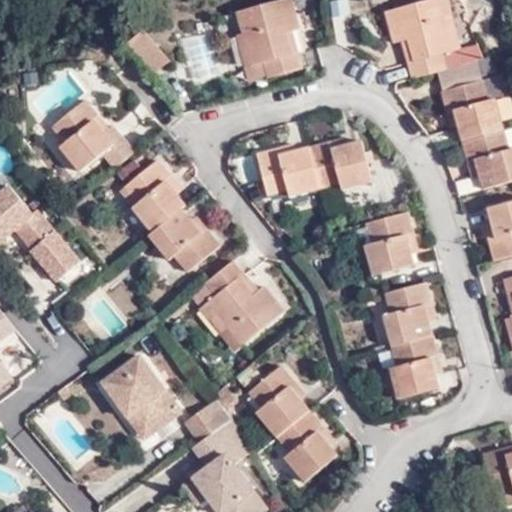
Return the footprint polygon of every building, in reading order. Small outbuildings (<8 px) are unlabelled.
[(286,33),(291,32),(299,29),(292,0),(280,0),(239,10),(245,32),(253,64),(264,61),(268,74),(268,77),(301,67),(299,53),(291,54),(286,33)] [(414,78),(446,69),(442,53),(454,50),(445,19),(440,0),(426,0),(387,9),(396,43),(404,41),(409,39),(416,61),(410,62),(414,78)] [(445,19),(454,50),(461,48),(453,16),(445,19)] [(169,57),(145,25),(129,36),(155,69),(169,57)] [(253,64),(245,32),(237,34),(245,67),(253,64)] [(299,53),(291,32),(286,33),(291,54),(299,53)] [(404,41),(410,62),(416,61),(409,39),(404,41)] [(248,79),(268,74),(264,61),(253,64),(245,67),(248,79)] [(464,139),(503,129),(494,98),(488,99),(482,79),(443,90),(449,113),(457,110),(460,123),(464,139)] [(95,122),(101,118),(87,100),(54,124),(66,142),(62,146),(83,171),(121,140),(113,127),(110,129),(105,134),(95,122)] [(457,110),(449,113),(452,125),(460,123),(457,110)] [(110,129),(101,118),(95,122),(105,134),(110,129)] [(484,188),(511,180),(511,148),(508,149),(503,129),(464,139),(469,160),(476,158),(481,175),(484,188)] [(348,138),(331,142),(334,149),(349,144),(348,138)] [(331,142),(310,148),(321,187),(341,182),(343,188),(374,180),(363,141),(349,144),(334,149),(331,142)] [(281,156),(295,152),(293,145),(280,148),(281,156)] [(321,187),(310,148),(295,152),(281,156),(280,148),(258,153),(268,193),(290,188),(291,194),(321,187)] [(474,177),(481,175),(476,158),(469,160),(474,177)] [(183,209),(186,207),(177,195),(167,182),(172,178),(158,161),(127,185),(141,203),(136,206),(155,232),(183,209)] [(167,182),(177,195),(183,191),(172,178),(167,182)] [(122,189),(136,206),(141,203),(127,185),(122,189)] [(494,260),(511,255),(511,201),(489,208),(493,221),(497,236),(489,238),(494,260)] [(155,232),(151,235),(171,259),(177,254),(190,270),(220,245),(207,227),(202,231),(192,220),(183,209),(155,232)] [(414,235),(408,212),(370,222),(374,243),(368,244),(374,271),(375,274),(415,265),(411,251),(407,238),(414,235)] [(202,231),(207,227),(197,216),(192,220),(202,231)] [(497,236),(493,221),(485,223),(489,238),(497,236)] [(370,222),(355,226),(367,273),(374,271),(368,244),(374,243),(370,222)] [(418,250),(414,235),(407,238),(411,251),(418,250)] [(245,273),(235,260),(209,281),(219,293),(208,301),(229,327),(243,346),(283,311),(264,286),(259,292),(255,295),(240,277),(245,273)] [(259,292),(245,273),(240,277),(255,295),(259,292)] [(219,293),(209,281),(196,291),(206,304),(208,301),(219,293)] [(426,281),(386,292),(391,312),(385,314),(393,345),(433,335),(429,321),(425,305),(431,303),(426,281)] [(229,327),(208,301),(206,304),(202,307),(222,333),(229,327)] [(435,319),(431,303),(425,305),(429,321),(435,319)] [(400,398),(440,387),(437,375),(436,372),(432,357),(438,357),(433,335),(393,345),(398,365),(393,367),(400,398)] [(280,354),(275,346),(262,357),(269,364),(280,354)] [(141,409),(157,430),(182,413),(143,355),(105,383),(129,417),(141,409)] [(442,370),(438,357),(432,357),(436,372),(442,370)] [(255,363),(240,375),(248,387),(264,374),(255,363)] [(278,436),(310,410),(303,402),(300,399),(291,388),(296,383),(283,365),(251,390),(264,407),(259,411),(278,436)] [(300,399),(306,395),(296,383),(291,388),(300,399)] [(219,399),(226,407),(238,397),(228,385),(216,394),(219,399)] [(202,442),(235,420),(226,407),(219,399),(186,422),(202,442)] [(145,438),(157,430),(141,409),(129,417),(145,438)] [(324,427),(310,410),(278,436),(291,452),(286,457),(306,482),(338,456),(329,444),(319,432),(324,427)] [(236,463),(256,448),(235,420),(202,442),(215,462),(209,467),(195,477),(208,496),(219,511),(260,511),(267,507),(236,463)] [(334,439),(324,427),(319,432),(329,444),(334,439)] [(202,442),(195,447),(209,467),(215,462),(202,442)] [(511,453),(508,454),(506,449),(485,454),(495,493),(511,489),(511,453)] [(198,503),(208,496),(195,477),(185,484),(198,503)]
